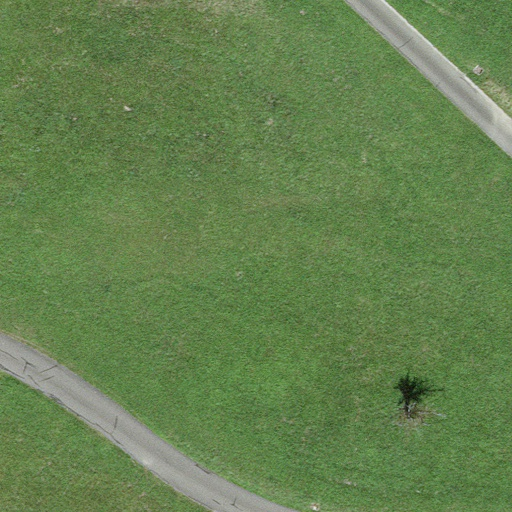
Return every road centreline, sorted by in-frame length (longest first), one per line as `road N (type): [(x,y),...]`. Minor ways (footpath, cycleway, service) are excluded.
road 1 (unclassified): [(0,360),(233,511)]
road 2 (track): [(351,0),(511,146)]
